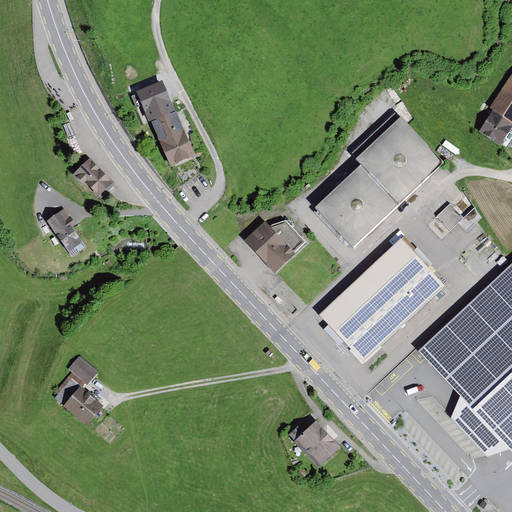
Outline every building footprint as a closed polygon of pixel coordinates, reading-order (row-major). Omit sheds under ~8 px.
[(511,134),(511,76),(477,135),(502,151),(511,134)] [(161,83),(140,92),(173,164),(194,155),(161,83)] [(363,164),(316,208),(354,248),(445,163),(401,117),(357,158),(363,164)] [(90,163),(74,178),(97,204),(114,189),(90,163)] [(450,204),(437,216),(450,231),(459,223),(464,218),(450,204)] [(475,207),(464,218),(459,223),(467,231),(482,218),(475,207)] [(354,248),(316,208),(313,212),(350,251),(354,248)] [(64,211),(49,222),(72,254),(83,246),(70,229),(74,224),(64,211)] [(265,222),(245,240),(274,271),(306,242),(286,221),(270,227),(265,222)] [(400,238),(319,316),(328,325),(345,343),(364,362),(445,285),(400,238)] [(511,268),(419,351),(461,394),(452,415),(489,457),(510,449),(511,451),(511,268)] [(345,343),(328,325),(324,329),(341,347),(345,343)] [(82,358),(70,370),(86,387),(98,375),(82,358)] [(103,408),(77,387),(61,407),(86,428),(103,408)] [(305,431),(295,441),(319,467),(341,446),(317,421),(305,431)] [(288,435),(295,441),(305,431),(299,425),(288,435)]
